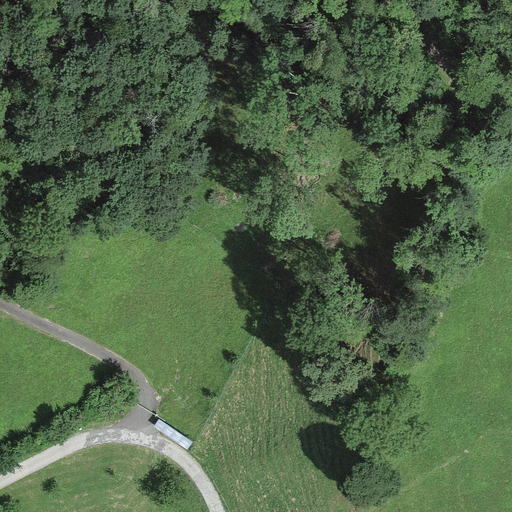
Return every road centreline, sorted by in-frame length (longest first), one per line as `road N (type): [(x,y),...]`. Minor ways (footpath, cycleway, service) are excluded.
road 1 (residential): [(0,481),(89,438),(129,437),(184,459),(219,511)]
road 2 (track): [(129,437),(147,410),(143,381),(102,352),(0,305)]
road 3 (residential): [(511,83),(483,84),(391,0)]
